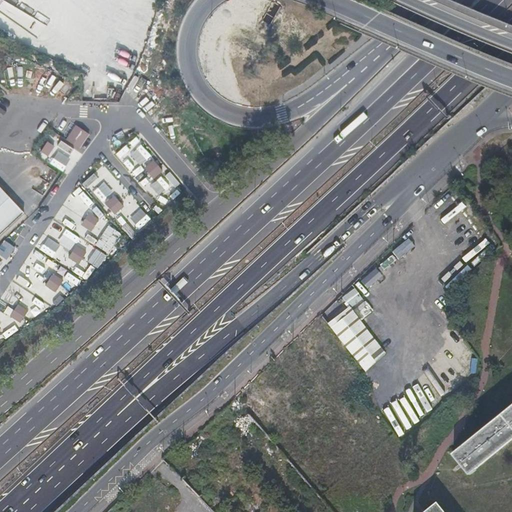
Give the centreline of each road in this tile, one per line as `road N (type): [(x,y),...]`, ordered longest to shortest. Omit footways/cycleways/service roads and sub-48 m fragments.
road 1 (secondary): [(75,511),(220,382),(474,125)]
road 2 (motorway): [(127,394),(511,31)]
road 3 (secondary): [(382,51),(317,120),(0,403)]
road 4 (motorway): [(127,394),(177,374),(450,137),(474,125)]
road 5 (motorway): [(311,173),(0,454)]
road 6 (trunk): [(382,51),(287,113),(234,114),(199,91),(188,61),(194,21),(210,0)]
road 7 (motorway): [(490,0),(311,173)]
road 8 (motorway): [(468,0),(313,152),(311,173)]
road 9 (trunk): [(325,0),(511,78)]
road 10 (motorway): [(8,511),(127,394)]
